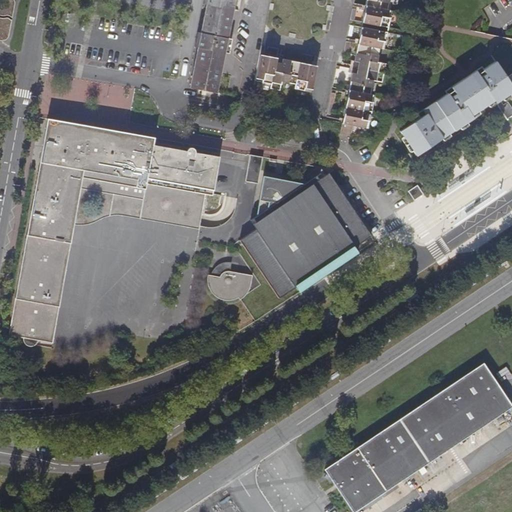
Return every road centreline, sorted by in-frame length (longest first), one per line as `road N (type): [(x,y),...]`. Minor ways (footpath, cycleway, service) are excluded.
road 1 (residential): [(0,455),(74,466),(141,449),(417,265)]
road 2 (residential): [(38,0),(0,219)]
road 3 (residential): [(321,148),(343,156),(417,265)]
road 4 (residential): [(321,148),(313,120),(338,0)]
